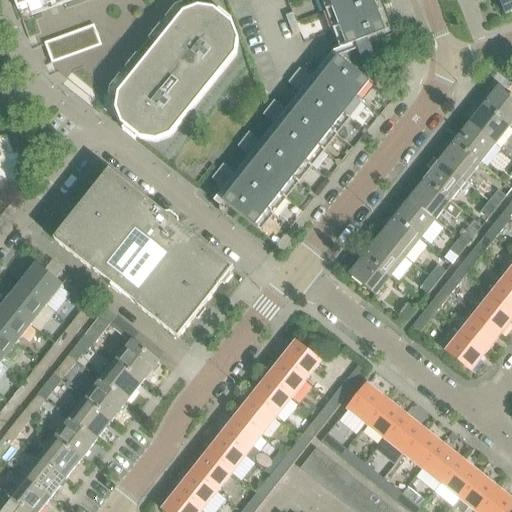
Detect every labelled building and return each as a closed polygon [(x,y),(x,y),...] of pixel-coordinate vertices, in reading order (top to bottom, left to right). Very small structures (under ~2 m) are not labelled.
[(13,0),(18,11),(40,3),(42,8),(59,2),(58,0),(13,0)] [(338,58),(223,203),(229,208),(261,233),(376,89),(356,73),(363,64),(374,60),(368,41),(393,31),(393,30),(381,0),(316,0),(329,34),(336,52),(338,58)] [(511,0),(499,0),(506,16),(511,13),(511,0)] [(165,37),(152,53),(206,94),(235,57),(238,41),(232,26),(229,24),(231,21),(227,18),(225,17),(218,11),(216,13),(213,11),(198,9),(183,14),(176,23),(172,19),(160,34),(165,37)] [(293,15),(285,18),(293,36),(300,34),(293,15)] [(118,95),(116,111),(121,126),(124,128),(122,131),(135,141),(137,138),(140,141),(156,143),(171,137),(206,94),(152,53),(136,73),(132,69),(120,83),(125,87),(118,95)] [(301,68),(288,83),(300,92),(312,76),(301,68)] [(511,96),(500,87),(484,107),(511,128),(511,96)] [(275,100),(263,114),(275,124),(286,110),(275,100)] [(484,107),(469,126),(496,147),(511,128),(484,107)] [(469,126),(454,145),(481,166),(496,147),(469,126)] [(249,133),(238,147),(250,156),(261,142),(249,133)] [(0,194),(24,186),(7,137),(0,138),(0,194)] [(454,145),(439,163),(466,185),(481,166),(454,145)] [(439,163),(424,182),(451,203),(466,185),(439,163)] [(223,165),(212,179),(224,188),(235,174),(223,165)] [(230,274),(233,270),(178,226),(177,228),(163,217),(164,215),(109,172),(106,176),(104,174),(96,184),(98,186),(79,210),(77,208),(69,218),(72,220),(54,241),(112,287),(111,288),(120,296),(121,294),(178,339),(195,318),(198,320),(205,310),(203,308),(222,284),(224,286),(232,276),(230,274)] [(462,212),(451,203),(424,182),(409,201),(436,222),(444,213),(454,221),(462,212)] [(497,192),(489,202),(497,209),(505,198),(497,192)] [(409,201),(395,219),(421,241),(436,222),(409,201)] [(487,221),(497,209),(489,202),(479,215),(487,221)] [(511,202),(502,215),(510,222),(511,219),(511,202)] [(502,215),(487,234),(495,241),(510,222),(502,215)] [(395,219),(380,238),(407,259),(421,241),(395,219)] [(467,229),(459,240),(467,246),(475,236),(467,229)] [(487,234),(472,253),(480,259),(495,241),(487,234)] [(380,238),(365,257),(392,278),(407,259),(380,238)] [(457,259),(467,246),(459,240),(449,252),(457,259)] [(472,253),(457,271),(466,278),(480,259),(472,253)] [(376,297),(392,278),(365,257),(350,276),(376,297)] [(44,273),(55,282),(64,270),(53,261),(44,273)] [(36,266),(20,286),(55,314),(56,313),(48,307),(63,288),(55,282),(44,273),(36,266)] [(438,266),(429,277),(437,284),(446,273),(438,266)] [(457,271),(443,290),(451,297),(466,278),(457,271)] [(428,295),(437,284),(429,277),(420,288),(428,295)] [(511,284),(504,278),(489,297),(511,314),(511,284)] [(41,332),(55,314),(20,286),(4,306),(31,327),(32,326),(41,332)] [(443,290),(428,308),(436,315),(451,297),(443,290)] [(511,314),(489,297),(474,315),(501,337),(511,322),(511,314)] [(407,322),(416,311),(407,304),(398,315),(407,322)] [(4,306),(0,310),(0,334),(16,347),(31,327),(4,306)] [(85,307),(70,326),(78,333),(93,314),(85,307)] [(421,335),(436,315),(428,308),(412,328),(421,335)] [(474,315),(460,334),(486,355),(501,337),(474,315)] [(99,318),(83,339),(92,345),(94,347),(110,327),(99,318)] [(78,333),(70,326),(55,346),(63,352),(78,333)] [(0,334),(0,365),(0,366),(16,347),(0,334)] [(471,374),(486,355),(460,334),(445,353),(471,374)] [(77,365),(92,346),(92,345),(83,339),(68,358),(77,365)] [(132,342),(115,364),(142,385),(159,364),(132,342)] [(296,343),(280,362),(306,383),(322,364),(296,343)] [(55,346),(39,365),(47,372),(63,352),(55,346)] [(68,358),(53,377),(61,384),(77,365),(68,358)] [(280,362),(265,381),(291,402),(306,383),(280,362)] [(115,364),(99,383),(127,404),(142,385),(115,364)] [(39,365),(24,385),(32,391),(47,372),(39,365)] [(53,377),(38,396),(46,403),(61,384),(53,377)] [(265,381),(251,400),(277,420),(291,402),(265,381)] [(99,383),(84,402),(111,424),(127,404),(99,383)] [(345,383),(330,402),(338,409),(354,389),(345,383)] [(24,385),(8,404),(16,411),(32,391),(24,385)] [(347,411),(366,426),(387,401),(368,386),(347,411)] [(38,396),(22,415),(31,422),(46,403),(38,396)] [(251,400),(236,418),(262,439),(277,420),(251,400)] [(366,426),(385,441),(405,415),(387,401),(366,426)] [(84,402),(69,421),(96,443),(111,424),(84,402)] [(308,402),(303,408),(312,415),(317,409),(308,402)] [(330,402),(315,421),(323,427),(338,409),(330,402)] [(8,404),(0,414),(0,429),(1,430),(16,411),(8,404)] [(22,415),(7,435),(16,442),(31,422),(22,415)] [(385,441),(403,456),(423,430),(405,415),(385,441)] [(254,448),(262,439),(236,418),(221,437),(247,457),(248,456),(253,460),(260,452),(254,448)] [(69,421),(54,440),(81,462),(96,443),(69,421)] [(315,421),(300,439),(309,446),(323,427),(315,421)] [(403,456),(422,470),(442,445),(423,430),(403,456)] [(7,435),(0,443),(0,460),(1,461),(16,442),(7,435)] [(321,444),(340,459),(347,451),(328,436),(321,444)] [(221,437),(206,455),(232,476),(247,457),(221,437)] [(300,439),(286,458),(294,464),(309,446),(300,439)] [(54,440),(39,460),(66,481),(81,462),(54,440)] [(422,470),(440,485),(461,460),(442,445),(422,470)] [(300,470),(310,478),(326,458),(316,450),(300,470)] [(340,459),(358,474),(365,465),(347,451),(340,459)] [(206,455),(192,474),(218,495),(232,476),(206,455)] [(286,458),(271,476),(279,483),(294,464),(286,458)] [(310,478),(319,485),(335,465),(326,458),(310,478)] [(39,460),(23,479),(51,500),(66,481),(39,460)] [(440,485),(459,500),(479,474),(461,460),(440,485)] [(319,485),(329,492),(344,473),(335,465),(319,485)] [(358,474),(377,489),(384,480),(365,465),(358,474)] [(329,492),(338,500),(353,480),(344,473),(329,492)] [(192,474),(177,492),(202,511),(203,511),(218,495),(192,474)] [(459,500),(474,511),(479,511),(498,489),(479,474),(459,500)] [(271,476),(256,495),(265,502),(279,483),(271,476)] [(23,479),(8,498),(25,511),(41,511),(51,500),(23,479)] [(338,500),(347,507),(363,488),(353,480),(338,500)] [(377,489),(396,503),(402,495),(384,480),(377,489)] [(347,507),(353,511),(358,511),(372,495),(363,488),(347,507)] [(510,511),(511,510),(511,500),(498,489),(479,511),(510,511)] [(163,511),(202,511),(177,492),(162,511),(163,511)] [(256,495),(242,511),(256,511),(265,502),(256,495)] [(358,511),(373,511),(382,502),(372,495),(358,511)] [(396,503),(406,511),(419,511),(421,510),(402,495),(396,503)] [(0,511),(25,511),(8,498),(0,508),(0,511)] [(373,511),(389,511),(391,510),(382,502),(373,511)]
